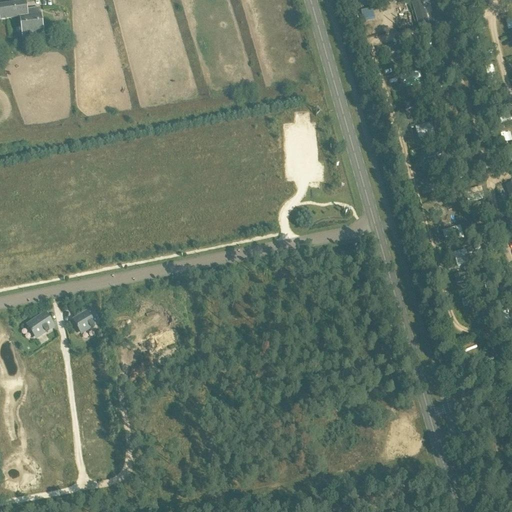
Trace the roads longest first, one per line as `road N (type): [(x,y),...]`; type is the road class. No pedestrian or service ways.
road 1 (primary): [(458,511),(310,0)]
road 2 (track): [(381,0),(387,21),(372,44),(452,324),(487,339),(511,335)]
road 3 (track): [(511,273),(449,37),(462,21),(511,7)]
road 4 (track): [(399,474),(218,511)]
road 5 (track): [(84,488),(123,476),(127,466),(119,375)]
